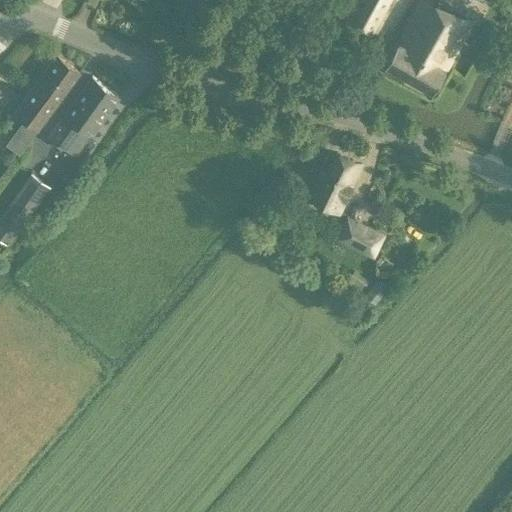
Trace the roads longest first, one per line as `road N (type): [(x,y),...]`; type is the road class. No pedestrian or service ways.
road 1 (unclassified): [(511,178),(341,117),(110,50),(14,10)]
road 2 (track): [(341,117),(407,0)]
